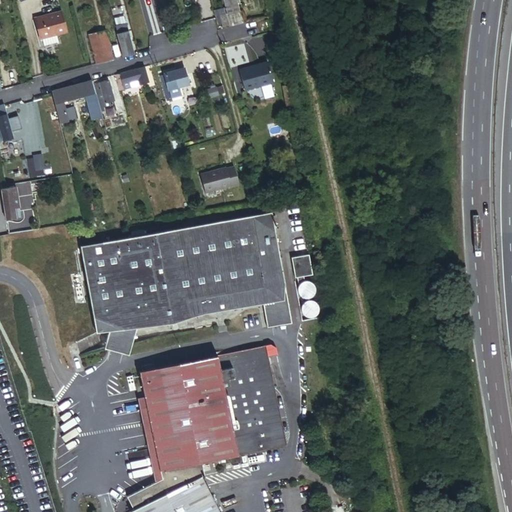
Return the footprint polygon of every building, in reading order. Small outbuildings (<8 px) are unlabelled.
[(225,0),(228,10),(240,7),(238,0),(225,0)] [(61,8),(41,12),(32,14),(37,35),(40,34),(41,40),(55,37),(54,31),(66,28),(61,8)] [(227,9),(219,11),(223,22),(230,20),(227,9)] [(113,21),(120,52),(131,49),(124,19),(113,21)] [(87,30),(94,58),(110,54),(103,26),(87,30)] [(143,62),(114,69),(118,85),(147,78),(143,62)] [(265,62),(236,70),(242,91),(271,82),(265,62)] [(183,65),(163,70),(170,94),(182,90),(179,81),(186,79),(183,65)] [(170,94),(163,70),(160,71),(166,95),(170,94)] [(242,91),(236,70),(233,71),(239,91),(242,91)] [(94,86),(91,75),(52,86),(55,98),(62,96),(84,89),(94,86)] [(98,99),(100,107),(105,105),(104,101),(108,100),(107,96),(112,94),(106,75),(94,78),(100,98),(98,99)] [(214,81),(205,83),(207,91),(216,89),(214,81)] [(100,107),(98,99),(94,86),(84,89),(91,114),(101,111),(100,107)] [(62,96),(55,98),(60,118),(69,115),(66,103),(64,102),(62,96)] [(0,134),(11,132),(3,100),(0,100),(0,134)] [(38,148),(30,150),(33,164),(41,162),(38,148)] [(222,166),(196,173),(202,193),(235,183),(230,165),(222,167),(222,166)] [(20,201),(17,182),(10,183),(13,202),(20,201)] [(0,184),(0,190),(4,214),(15,213),(13,202),(10,183),(0,184)] [(269,211),(81,244),(86,273),(97,336),(114,333),(108,350),(133,358),(142,328),(176,322),(207,312),(260,303),(264,327),(288,323),(269,211)] [(310,274),(306,254),(289,257),(292,277),(294,277),(296,286),(297,283),(300,282),(303,281),(306,281),(307,282),(309,283),(308,274),(310,274)] [(295,288),(295,289),(295,291),(296,293),(297,295),(298,296),(300,297),(302,297),(304,297),(306,297),(307,296),(309,295),(310,294),(311,292),(311,290),(311,289),(311,287),(310,285),(309,283),(307,282),(306,281),(303,281),(300,282),(297,283),(296,286),(295,288)] [(301,302),(299,303),(299,305),(298,307),(298,309),(299,311),(300,313),(301,314),(303,315),(305,316),(307,316),(309,316),(310,315),(312,314),(313,312),(314,311),(315,309),(315,307),(314,305),(313,303),(312,301),(310,300),(308,300),(306,300),(304,300),(302,301),(301,302)] [(221,358),(144,373),(148,397),(140,399),(157,483),(165,481),(164,472),(203,464),(289,445),(266,347),(232,354),(235,370),(225,372),(221,358)] [(157,483),(128,498),(134,511),(223,511),(206,478),(203,464),(164,472),(165,481),(157,483)]
